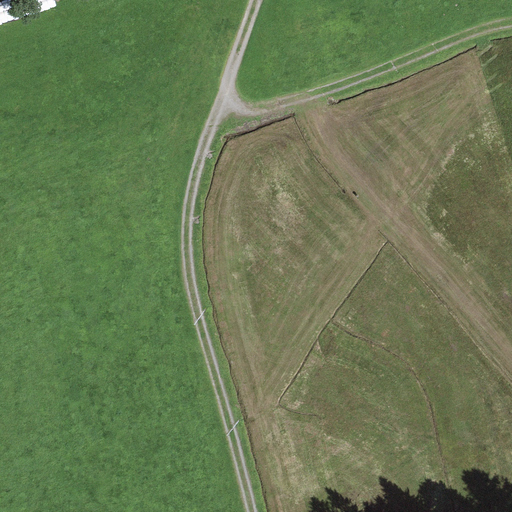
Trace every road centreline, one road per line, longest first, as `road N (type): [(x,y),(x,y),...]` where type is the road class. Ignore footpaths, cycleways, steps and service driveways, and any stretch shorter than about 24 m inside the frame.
road 1 (track): [(253,511),(189,280),(186,243),(197,160),(255,0)]
road 2 (track): [(222,91),(243,105),(269,105),(511,21)]
